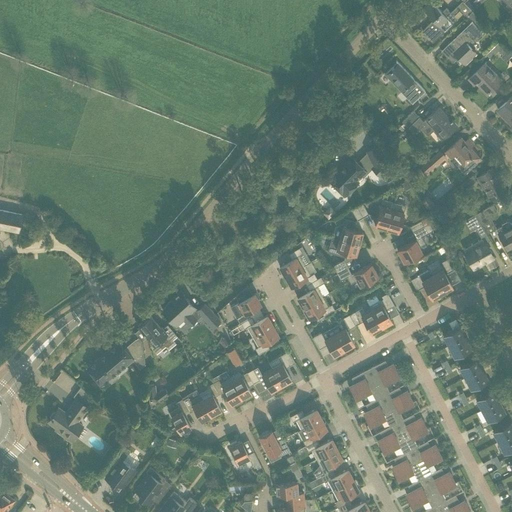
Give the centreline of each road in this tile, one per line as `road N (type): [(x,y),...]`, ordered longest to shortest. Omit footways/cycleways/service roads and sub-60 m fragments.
road 1 (unclassified): [(38,349),(171,253),(381,18)]
road 2 (residential): [(404,332),(495,511)]
road 3 (residential): [(509,155),(381,18)]
road 4 (residential): [(392,511),(322,378)]
road 5 (residential): [(322,378),(207,437)]
